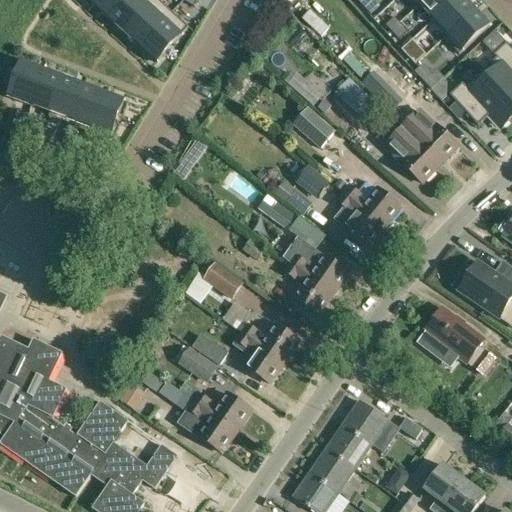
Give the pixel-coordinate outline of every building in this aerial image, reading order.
[(110,21),(129,0),(101,0),(95,7),(110,21)] [(125,35),(151,7),(143,0),(129,0),(110,21),(125,35)] [(196,0),(184,0),(184,2),(194,8),(198,1),(196,0)] [(373,0),(370,0),(363,7),(370,14),(379,6),(373,0)] [(457,0),(427,0),(420,7),(434,22),(457,0)] [(457,0),(434,22),(447,37),(475,11),(465,0),(457,0)] [(140,49),(166,21),(151,7),(125,35),(140,49)] [(463,53),(491,27),(475,11),(447,37),(463,53)] [(395,18),(386,26),(393,34),(402,26),(395,18)] [(157,64),(183,36),(166,21),(140,49),(157,64)] [(400,41),(408,33),(402,26),(393,34),(400,41)] [(497,59),(482,73),(488,80),(511,105),(511,49),(507,44),(494,56),(497,59)] [(33,107),(46,72),(25,64),(11,99),(33,107)] [(52,114),(65,79),(46,72),(33,107),(52,114)] [(52,114),(71,122),(84,86),(65,79),(52,114)] [(463,84),(450,96),(479,127),(490,116),(501,128),(511,118),(511,105),(488,80),(473,95),(463,84)] [(103,93),(84,86),(71,122),(90,129),(103,93)] [(111,137),(124,101),(103,93),(90,129),(111,137)] [(293,127),(320,151),(336,133),(309,109),(293,127)] [(12,127),(24,130),(29,115),(18,112),(12,127)] [(403,130),(441,165),(457,147),(436,127),(423,141),(416,134),(418,132),(409,123),(403,130)] [(42,141),(49,144),(54,132),(46,129),(42,141)] [(399,163),(401,165),(423,185),(441,165),(403,130),(396,137),(404,144),(403,145),(405,148),(408,146),(412,150),(399,163)] [(70,158),(78,161),(82,150),(74,147),(70,158)] [(89,152),(82,150),(78,161),(85,164),(89,152)] [(196,164),(186,157),(180,165),(190,172),(196,164)] [(316,199),(327,187),(308,171),(297,184),(316,199)] [(344,197),(384,230),(400,210),(377,191),(365,206),(358,200),(360,197),(350,189),(344,197)] [(295,193),(286,205),(302,218),(312,206),(295,193)] [(384,230),(344,197),(338,204),(348,212),(350,209),(357,215),(345,230),(368,249),(384,230)] [(297,239),(308,226),(289,211),(278,224),(297,239)] [(511,245),(511,224),(502,239),(511,245)] [(253,241),(244,252),(258,263),(267,252),(253,241)] [(291,267),(333,296),(347,275),(323,259),(313,274),(304,268),(306,265),(296,258),(291,267)] [(497,276),(496,275),(478,263),(459,292),(500,320),(511,302),(511,269),(509,267),(503,276),(500,275),(497,276)] [(217,265),(204,283),(233,303),(245,285),(217,265)] [(333,296),(291,267),(285,275),(295,282),(297,279),(305,284),(294,300),(318,317),(333,296)] [(429,354),(439,342),(450,350),(449,351),(481,377),(494,361),(479,349),(484,343),(442,310),(426,332),(427,332),(417,344),(429,354)] [(242,335),(284,365),(300,343),(276,326),(264,343),(256,337),(257,334),(248,328),(242,335)] [(284,365),(242,335),(237,343),(247,350),(249,347),(257,353),(246,368),(270,385),(284,365)] [(203,336),(194,349),(222,368),(231,356),(203,336)] [(1,445),(76,498),(92,476),(108,487),(93,510),(96,511),(139,511),(145,505),(132,496),(143,481),(155,490),(178,458),(162,447),(147,467),(114,444),(129,423),(101,404),(78,437),(53,420),(67,390),(50,382),(63,355),(35,341),(30,351),(2,338),(0,342),(0,435),(5,439),(1,445)] [(179,363),(207,383),(217,368),(189,348),(179,363)] [(188,413),(189,411),(199,419),(201,416),(209,422),(198,437),(222,454),(236,433),(194,404),(168,385),(161,394),(188,413)] [(194,404),(236,433),(251,412),(227,395),(216,411),(208,405),(210,403),(200,396),(194,404)] [(360,403),(343,427),(371,446),(388,422),(360,403)] [(422,432),(406,420),(399,430),(416,441),(422,432)] [(511,427),(510,426),(501,438),(511,445),(511,427)] [(371,446),(343,427),(326,451),(355,470),(371,446)] [(355,470),(326,451),(310,475),(338,494),(355,470)] [(431,511),(442,511),(465,482),(444,467),(425,492),(439,502),(431,511)] [(411,476),(402,470),(397,477),(406,484),(411,476)] [(325,511),(338,494),(310,475),(293,499),(312,511),(325,511)] [(475,511),(486,498),(465,482),(442,511),(475,511)] [(394,511),(410,511),(418,502),(408,494),(394,511)]
